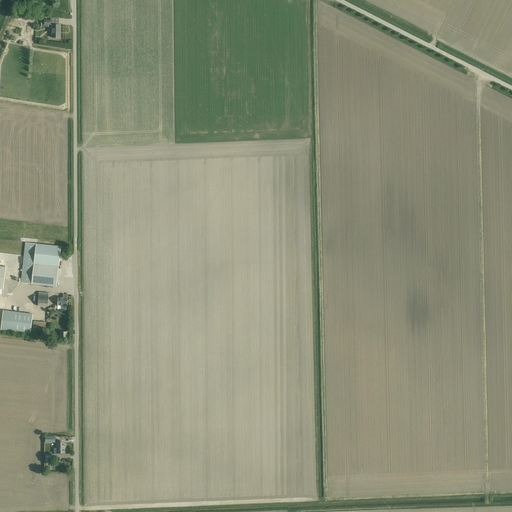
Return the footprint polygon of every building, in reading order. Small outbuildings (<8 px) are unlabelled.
[(56,38),(60,38),(60,25),(59,25),(59,18),(51,18),(51,20),(44,20),(44,25),(44,27),(49,27),(49,25),(52,25),(52,38),(56,38)] [(59,266),(61,247),(25,243),(21,283),(57,287),(59,269),(60,269),(60,267),(59,266)] [(48,306),(49,293),(39,292),(38,306),(48,306)] [(57,305),(62,306),(67,306),(67,295),(62,294),(62,298),(58,298),(57,305)] [(30,334),(33,314),(3,310),(1,330),(30,334)] [(54,453),(65,453),(65,442),(57,442),(57,448),(54,448),(54,453)]
